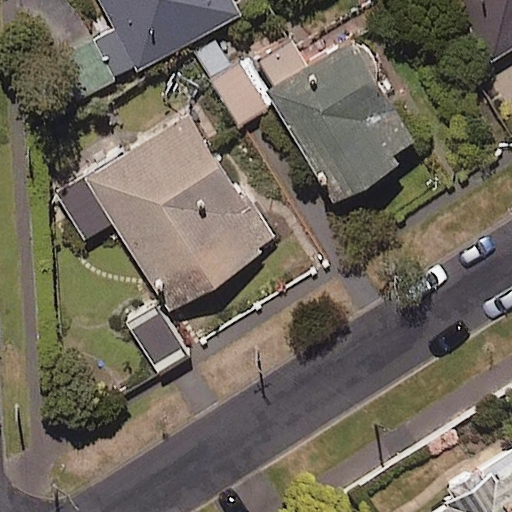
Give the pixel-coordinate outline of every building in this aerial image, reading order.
[(105,0),(115,17),(63,47),(85,86),(236,0),(105,0)] [(511,0),(461,0),(493,45),(511,31),(511,0)] [(420,119),(357,12),(304,43),(294,26),(258,47),(332,171),(420,119)] [(268,98),(241,52),(211,70),(238,115),(268,98)] [(274,224),(192,98),(57,186),(89,235),(118,216),(169,293),(274,224)] [(189,342),(156,293),(127,312),(160,361),(189,342)] [(511,511),(511,439),(400,511),(511,511)]
